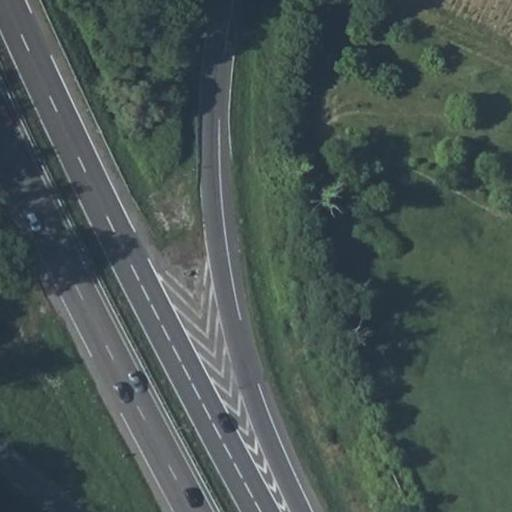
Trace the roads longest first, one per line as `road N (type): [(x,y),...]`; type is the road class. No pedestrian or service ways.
road 1 (trunk): [(260,511),(146,297),(5,0)]
road 2 (trunk): [(302,511),(250,385),(223,272),(209,135),(223,0)]
road 3 (trunk): [(0,128),(193,511)]
